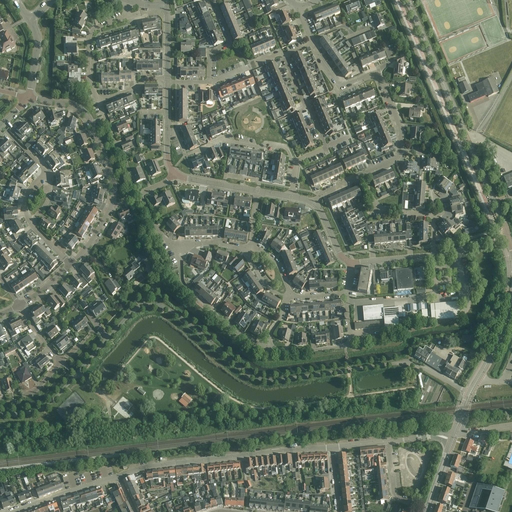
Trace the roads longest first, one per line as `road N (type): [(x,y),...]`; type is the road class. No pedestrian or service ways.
road 1 (residential): [(468,394),(407,362),(258,378),(160,305)]
road 2 (tertiary): [(507,235),(407,0)]
road 3 (residential): [(119,475),(331,447)]
road 4 (residential): [(90,122),(114,190),(92,240),(70,264)]
road 5 (residential): [(177,250),(182,285),(238,334),(267,346)]
road 6 (residential): [(267,346),(296,353),(348,344),(347,302)]
